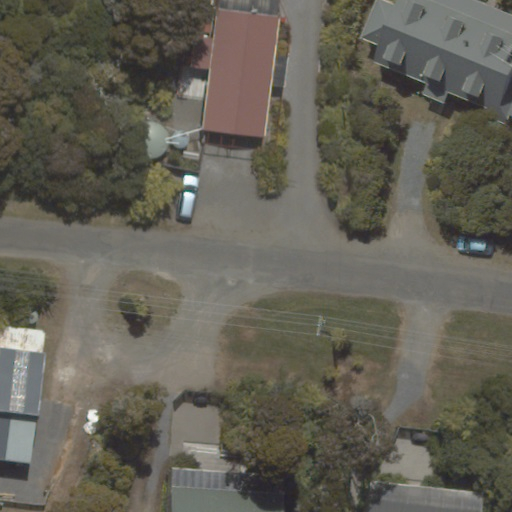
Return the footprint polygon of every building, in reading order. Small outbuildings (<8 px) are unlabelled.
[(511,14),(476,0),(400,0),(398,6),(383,0),(374,0),(360,37),(381,45),(374,62),(511,117),(511,14)] [(266,139),(279,16),(216,9),(203,133),(266,139)] [(0,458),(30,463),(45,354),(0,348),(0,458)] [(283,511),(286,477),(171,468),(167,511),(283,511)] [(481,511),(483,501),(372,488),(368,511),(481,511)]
